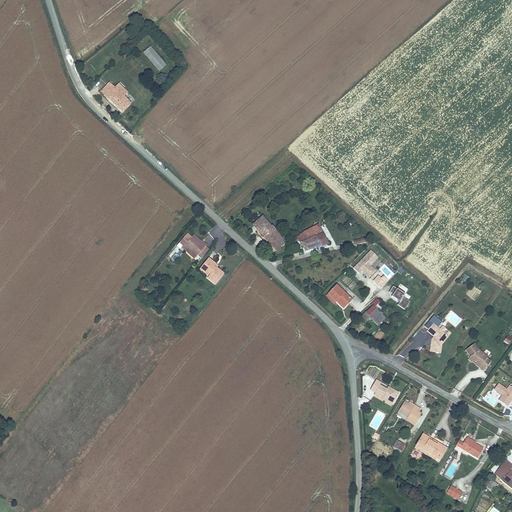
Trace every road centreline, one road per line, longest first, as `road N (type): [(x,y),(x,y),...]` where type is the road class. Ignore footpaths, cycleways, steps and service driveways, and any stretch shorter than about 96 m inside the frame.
road 1 (tertiary): [(48,0),(89,101),(322,315),(347,351)]
road 2 (tertiary): [(347,351),(390,362),(510,430)]
road 3 (tertiary): [(347,351),(357,511)]
